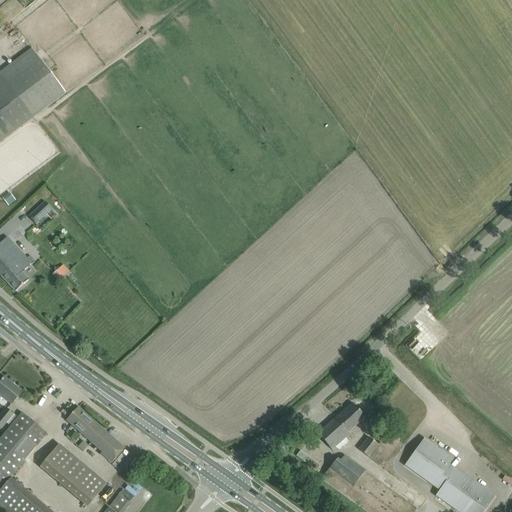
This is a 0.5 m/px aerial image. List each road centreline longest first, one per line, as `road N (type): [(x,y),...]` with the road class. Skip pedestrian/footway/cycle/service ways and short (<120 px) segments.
road 1 (unclassified): [(230,476),(511,217)]
road 2 (primary): [(230,476),(90,383)]
road 3 (primary): [(90,383),(222,485)]
